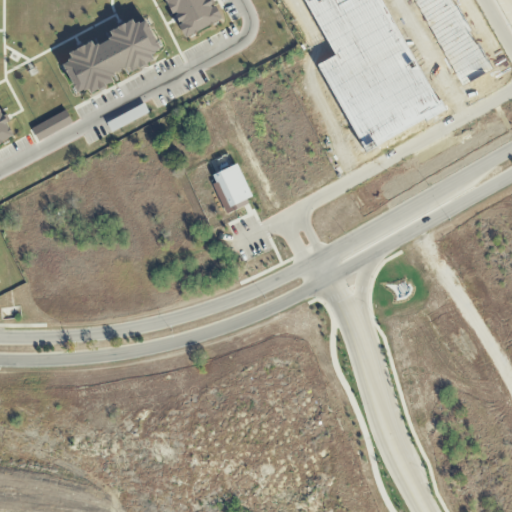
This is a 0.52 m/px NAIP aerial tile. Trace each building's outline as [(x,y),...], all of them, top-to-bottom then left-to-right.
[(163,0),(211,0),(221,16),(185,37),(163,0)] [(80,99),(58,59),(142,13),(164,53),(80,99)] [(0,106),(15,135),(0,142),(0,106)] [(37,140),(72,124),(66,111),(31,127),(37,140)] [(216,181),(213,174),(236,163),(252,196),(247,199),(249,202),(226,213),(212,183),(216,181)]
